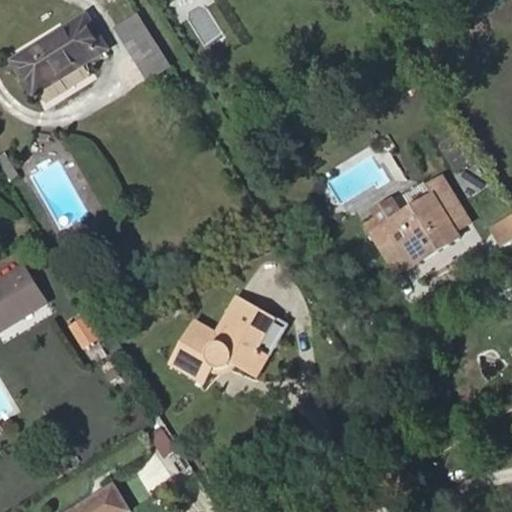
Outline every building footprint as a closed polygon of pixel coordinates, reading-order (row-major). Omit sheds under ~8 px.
[(151,83),(175,67),(143,14),(118,29),(151,83)] [(16,62),(36,95),(110,50),(90,17),(16,62)] [(15,184),(24,179),(12,159),(3,165),(15,184)] [(472,199),(489,189),(479,173),(462,183),(472,199)] [(465,238),(463,234),(477,226),(449,177),(431,187),(438,198),(421,208),(413,194),(396,204),(399,210),(369,228),(380,248),(394,240),(409,266),(412,271),(465,238)] [(511,216),(495,227),(507,246),(511,242),(511,216)] [(409,266),(394,240),(380,248),(396,274),(409,266)] [(0,287),(0,307),(38,285),(29,270),(0,287)] [(0,307),(0,324),(4,330),(49,303),(38,285),(0,307)] [(264,351),(284,320),(242,296),(228,319),(234,323),(227,336),(220,332),(200,321),(173,367),(210,386),(216,374),(219,374),(224,375),(230,375),(234,373),(237,371),(239,369),(240,368),(263,381),(276,358),(264,351)] [(88,352),(103,344),(87,318),(73,327),(88,352)] [(227,336),(234,323),(228,319),(220,332),(227,336)] [(295,325),(284,320),(264,351),(276,358),(295,325)] [(131,511),(117,487),(75,511),(131,511)]
